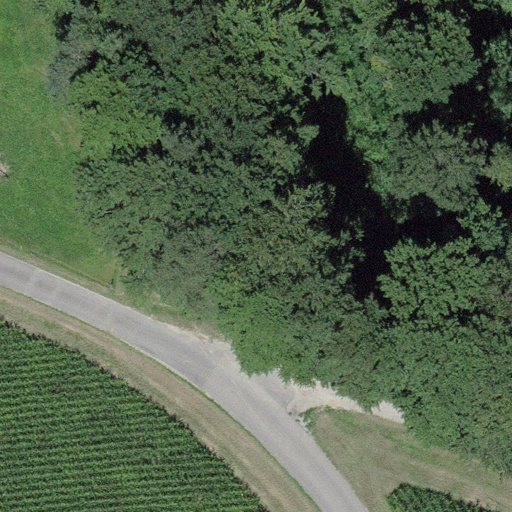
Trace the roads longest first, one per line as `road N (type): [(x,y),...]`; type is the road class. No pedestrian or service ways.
road 1 (unclassified): [(345,511),(282,431),(205,371),(0,277)]
road 2 (track): [(205,371),(319,391),(511,446)]
